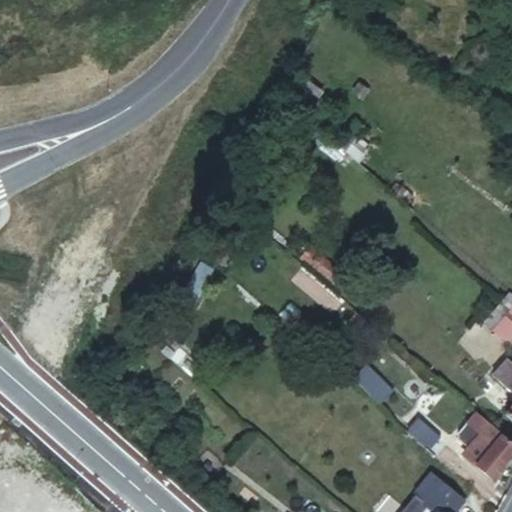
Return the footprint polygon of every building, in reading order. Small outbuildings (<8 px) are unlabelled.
[(296,80),(278,101),(301,119),(318,97),(296,80)] [(357,82),(351,90),(361,97),(366,89),(357,82)] [(351,127),(333,150),(341,156),(358,134),(351,127)] [(337,213),(329,223),(344,236),(352,225),(337,213)] [(197,260),(178,298),(190,306),(209,269),(197,260)] [(500,320),(511,305),(511,295),(507,291),(482,322),(492,331),(500,320)] [(511,345),(511,344),(511,305),(500,320),(506,325),(498,335),(511,345)] [(492,331),(498,335),(506,325),(500,320),(492,331)] [(329,346),(320,357),(335,370),(351,351),(336,338),(333,342),(329,346)] [(497,363),(504,368),(507,363),(502,357),(497,363)] [(511,366),(507,363),(504,368),(494,379),(511,394),(511,366)] [(487,480),(511,451),(511,446),(508,443),(472,413),(466,408),(453,424),(474,442),(461,458),(487,480)] [(417,418),(408,429),(429,447),(438,436),(417,418)] [(431,476),(401,511),(454,511),(462,503),(431,476)]
